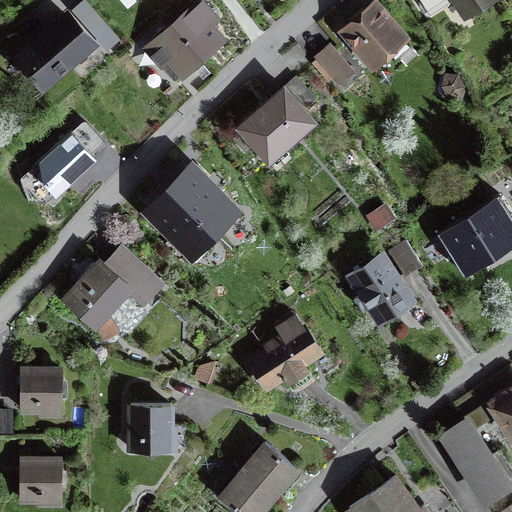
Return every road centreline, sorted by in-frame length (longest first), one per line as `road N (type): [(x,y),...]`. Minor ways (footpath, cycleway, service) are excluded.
road 1 (residential): [(0,312),(158,145),(328,0)]
road 2 (residential): [(301,511),(362,448),(511,347)]
